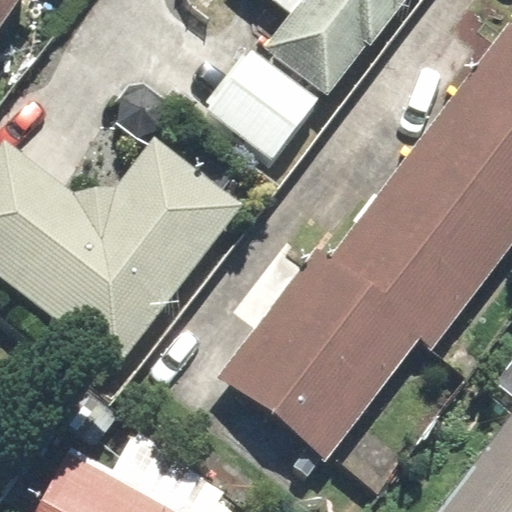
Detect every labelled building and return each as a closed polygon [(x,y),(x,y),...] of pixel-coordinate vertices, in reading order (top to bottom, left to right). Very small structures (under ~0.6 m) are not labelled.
[(0,0),(0,25),(16,0),(0,0)] [(411,0),(260,0),(287,18),(250,66),(312,112),(350,63),(361,71),(411,0)] [(511,34),(223,394),(321,473),(511,236),(511,34)] [(0,172),(0,303),(55,346),(57,344),(107,384),(233,223),(149,158),(113,203),(50,210),(0,172)] [(511,511),(511,417),(508,415),(438,511),(511,511)] [(155,511),(58,463),(32,511),(155,511)]
